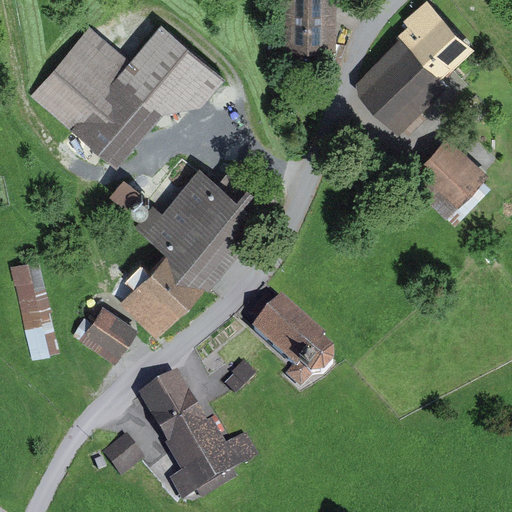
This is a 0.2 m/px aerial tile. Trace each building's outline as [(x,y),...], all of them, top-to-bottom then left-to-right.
[(333,48),(332,0),(271,0),(272,48),(333,48)] [(476,51),(431,8),(354,88),(399,131),(476,51)] [(114,166),(158,113),(195,106),(220,77),(156,24),(126,61),(88,29),(31,98),(114,166)] [(482,177),(453,149),(423,179),(453,208),(482,177)] [(161,248),(117,301),(160,336),(264,210),(243,193),(253,180),(246,173),(237,185),(206,160),(169,204),(159,197),(135,226),(161,248)] [(20,256),(32,349),(60,346),(48,253),(20,256)] [(275,300),(247,330),(292,371),(320,341),(275,300)] [(97,308),(76,341),(113,365),(135,333),(97,308)] [(233,471),(176,368),(134,391),(191,494),(233,471)] [(132,425),(107,443),(125,467),(149,450),(132,425)]
